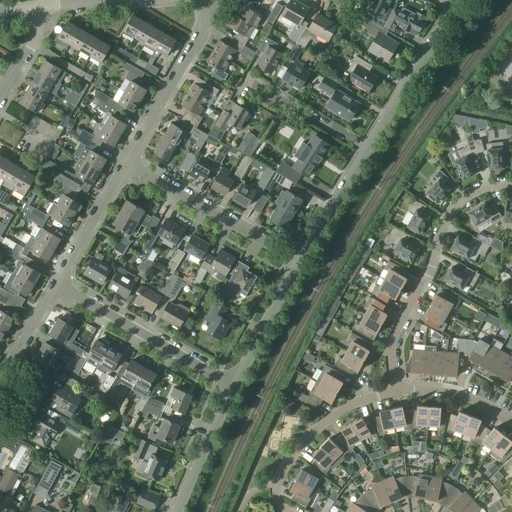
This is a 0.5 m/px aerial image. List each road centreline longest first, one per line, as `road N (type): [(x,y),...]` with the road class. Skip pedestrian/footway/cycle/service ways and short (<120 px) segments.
road 1 (residential): [(394,389),(395,331),(445,220),(467,195),(511,184)]
road 2 (residential): [(234,383),(56,285)]
road 3 (residential): [(297,263),(127,163)]
road 4 (residential): [(394,389),(321,424),(301,444),(274,482),(289,511)]
road 5 (residential): [(127,163),(202,30),(206,0)]
road 6 (residential): [(366,148),(446,3)]
road 7 (residential): [(56,285),(127,163)]
road 8 (residential): [(178,511),(234,383)]
road 9 (residential): [(234,383),(297,263)]
road 10 (residential): [(297,263),(366,148)]
road 11 (residential): [(366,148),(252,81)]
road 12 (residential): [(511,427),(467,401),(394,389)]
